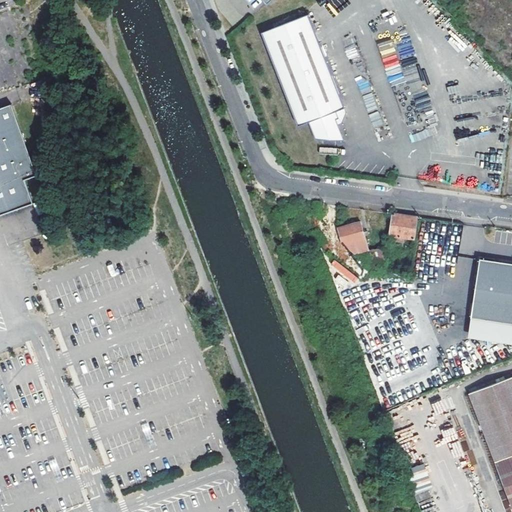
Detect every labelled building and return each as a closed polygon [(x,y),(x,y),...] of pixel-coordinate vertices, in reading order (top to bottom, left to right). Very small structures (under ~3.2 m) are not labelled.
[(331,0),(326,6),(336,15),(346,4),(341,0),(331,0)] [(346,109),(309,15),(262,34),(299,128),(309,124),(316,141),(345,143),(339,126),(337,121),(340,120),(337,113),(346,109)] [(7,103),(0,106),(0,212),(31,200),(23,178),(34,173),(7,103)] [(348,114),(346,109),(337,113),(340,120),(337,121),(339,126),(343,125),(348,114)] [(404,238),(414,240),(418,217),(392,214),(389,236),(396,237),(396,242),(403,243),(404,238)] [(357,246),(359,253),(370,251),(366,238),(370,236),(369,232),(364,233),(362,223),(347,226),(340,228),(344,245),(349,244),(350,247),(357,246)] [(356,255),(359,253),(357,246),(350,247),(349,244),(344,245),(356,255)] [(386,267),(388,249),(370,251),(359,253),(356,255),(374,270),(386,267)] [(511,264),(480,260),(471,319),(511,325),(511,264)] [(511,325),(471,319),(468,338),(511,343),(511,325)] [(495,464),(511,457),(511,374),(466,392),(495,464)] [(511,457),(495,464),(511,507),(511,457)] [(412,476),(419,476),(420,482),(425,482),(423,468),(411,469),(412,476)] [(428,490),(415,495),(417,503),(430,497),(428,490)]
